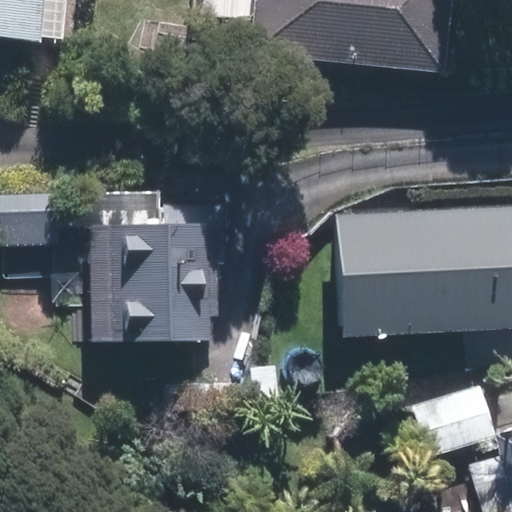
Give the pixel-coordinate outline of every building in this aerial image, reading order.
[(0,0),(0,44),(20,46),(20,42),(46,44),(48,0),(0,0)] [(253,0),(248,56),(441,74),(447,0),(253,0)] [(33,200),(0,200),(0,247),(34,246),(33,200)] [(309,220),(315,340),(511,330),(511,250),(510,212),(309,220)] [(186,227),(72,229),(74,344),(188,342),(186,227)] [(475,389),(402,410),(414,452),(487,431),(475,389)] [(511,511),(511,425),(487,432),(493,455),(461,464),(473,511),(511,511)]
